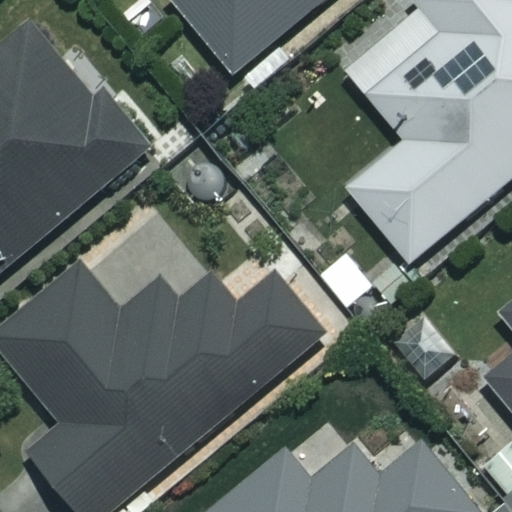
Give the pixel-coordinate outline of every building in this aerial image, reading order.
[(174,0),(241,78),(332,0),(174,0)] [(511,0),(421,0),(429,9),(353,72),(412,143),(354,190),(414,263),(511,182),(511,0)] [(100,101),(34,26),(0,55),(0,284),(155,148),(108,95),(100,101)] [(128,316),(89,269),(0,342),(0,344),(68,427),(36,454),(84,511),(119,511),(332,335),(283,277),(243,310),(217,279),(186,305),(167,283),(128,316)] [(511,304),(502,312),(511,324),(511,364),(491,383),(511,407),(511,304)] [(320,487),(291,452),(218,511),(482,511),(429,447),(386,482),(362,452),(320,487)]
